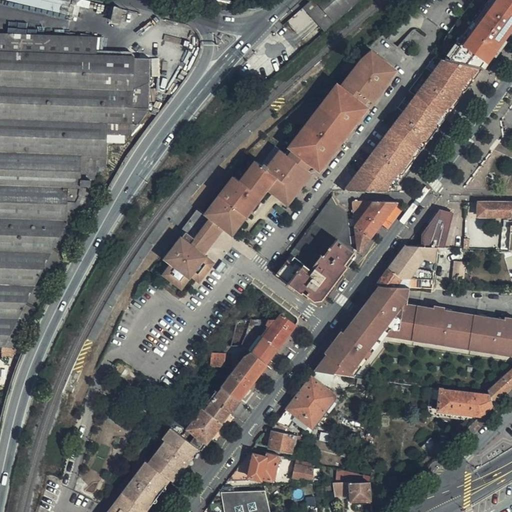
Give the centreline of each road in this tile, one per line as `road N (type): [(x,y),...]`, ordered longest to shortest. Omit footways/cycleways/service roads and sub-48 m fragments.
road 1 (primary): [(0,491),(51,319),(120,194),(200,83)]
road 2 (tertiary): [(511,79),(326,325)]
road 3 (tertiary): [(326,325),(184,511)]
road 4 (unknown): [(129,347),(104,381),(62,508)]
